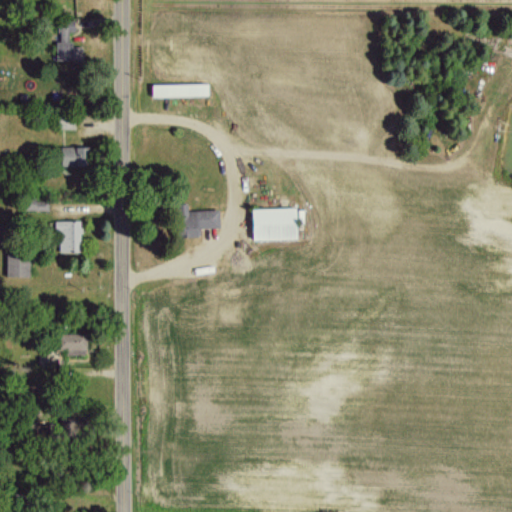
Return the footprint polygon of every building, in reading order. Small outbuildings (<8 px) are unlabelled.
[(53,58),(80,59),(81,46),(70,45),(70,19),(56,19),(56,40),(53,40),(53,58)] [(204,82),(148,84),(148,96),(204,94),(204,82)] [(84,146),(59,145),(58,164),(83,165),(84,146)] [(34,196),(18,196),(18,210),(47,209),(47,200),(34,200),(34,196)] [(216,226),(215,208),(183,210),(183,202),(170,203),(172,237),(197,235),(197,227),(216,226)] [(302,223),(302,206),(247,207),(248,238),(295,237),(295,224),(302,223)] [(54,220),(55,251),(79,250),(78,219),(54,220)] [(4,275),(27,276),(28,253),(4,253),(4,275)] [(54,349),(63,349),(63,354),(83,354),(83,333),(54,333),(54,349)]
